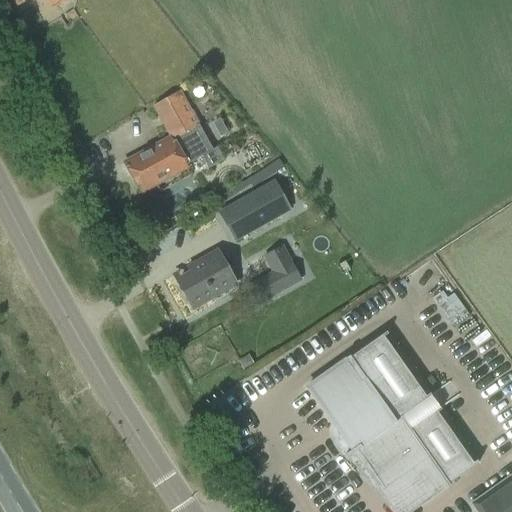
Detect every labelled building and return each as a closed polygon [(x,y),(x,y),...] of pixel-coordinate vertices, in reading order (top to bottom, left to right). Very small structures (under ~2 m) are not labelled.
[(211,150),(180,91),(153,105),(170,139),(124,163),(139,191),(187,166),(186,165),(201,157),(207,168),(222,160),(216,148),(211,150)] [(227,134),(220,120),(213,124),(220,138),(227,134)] [(221,211),(237,240),(289,210),(273,181),(221,211)] [(300,280),(281,247),(265,256),(274,272),(248,287),(257,304),(300,280)] [(195,271),(181,278),(196,306),(235,286),(218,253),(192,267),(195,271)] [(430,393),(385,331),(350,356),(349,355),(344,358),(345,360),(307,387),(352,449),(345,454),(347,456),(354,452),(397,511),(407,511),(447,483),(448,485),(450,484),(449,482),(479,461),(440,407),(459,393),(449,380),(430,393)] [(511,475),(471,504),(476,511),(509,511),(511,511),(511,475)]
